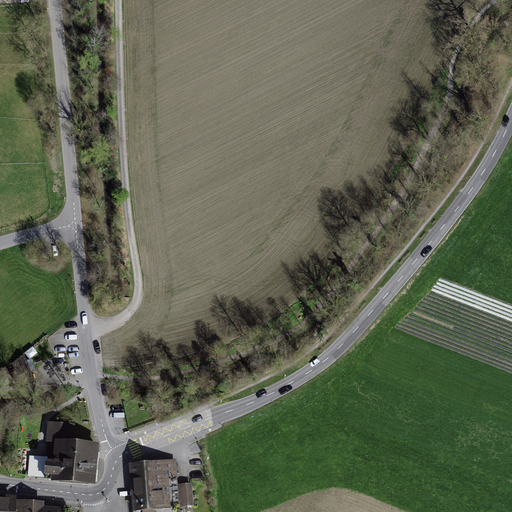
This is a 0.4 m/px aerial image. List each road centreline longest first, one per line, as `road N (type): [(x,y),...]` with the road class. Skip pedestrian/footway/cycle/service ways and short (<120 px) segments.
road 1 (tertiary): [(511,118),(441,229),(320,364),(117,459)]
road 2 (track): [(89,338),(139,320),(148,306),(133,0)]
road 3 (unclassified): [(74,225),(96,395),(117,459)]
road 4 (unclassified): [(54,0),(74,225)]
